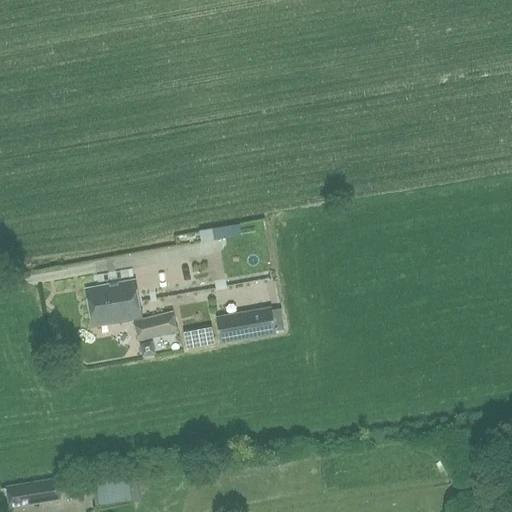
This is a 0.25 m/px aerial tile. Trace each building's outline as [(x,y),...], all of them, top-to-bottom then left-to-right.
[(230,225),(200,230),(202,242),(232,237),(230,225)] [(135,321),(139,343),(177,333),(172,315),(142,323),(135,282),(86,291),(93,329),(135,321)] [(220,344),(276,335),(275,331),(284,330),(280,308),(271,310),(270,306),(215,316),(220,344)] [(194,330),(196,346),(214,343),(211,327),(194,330)] [(140,344),(143,356),(155,353),(152,341),(140,344)] [(61,496),(59,481),(6,489),(8,505),(61,496)] [(77,495),(93,493),(91,481),(75,483),(77,495)]
